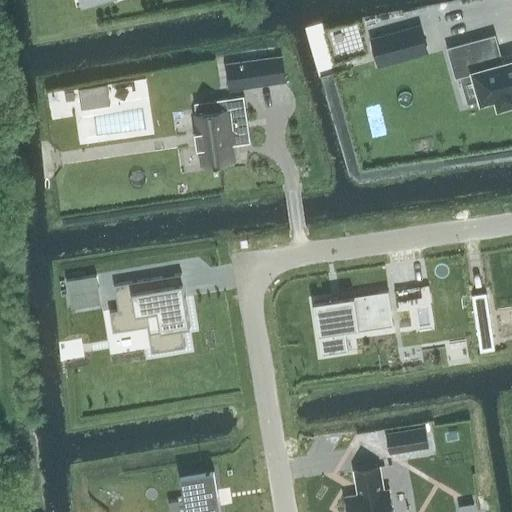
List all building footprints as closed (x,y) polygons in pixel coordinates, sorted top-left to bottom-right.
[(419,26),(371,39),(378,62),(393,58),(390,47),(407,42),(410,53),(426,49),(419,26)] [(495,34),(446,48),(455,78),(474,73),(481,101),(496,97),(498,107),(511,102),(511,61),(503,63),(495,34)] [(198,131),(195,131),(197,148),(200,148),(203,164),(216,162),(216,166),(220,165),(220,162),(233,160),(230,143),(237,142),(237,144),(250,142),(248,128),(246,129),(245,123),(247,122),(243,96),(214,100),(215,112),(196,115),(198,131)] [(483,312),(506,308),(498,261),(475,265),(483,312)] [(96,275),(67,280),(69,294),(80,292),(83,306),(101,303),(96,275)] [(161,286),(159,277),(114,285),(118,311),(126,310),(129,329),(147,326),(151,353),(185,347),(181,325),(190,324),(183,282),(161,286)] [(330,300),(313,302),(321,355),(348,352),(345,330),(375,326),(373,313),(391,310),(388,291),(331,299),(331,296),(330,296),(330,300)] [(425,427),(387,433),(390,453),(428,447),(425,427)] [(347,496),(349,511),(393,511),(390,489),(384,490),(381,466),(355,470),(359,494),(347,496)] [(220,511),(214,470),(180,476),(186,511),(220,511)]
